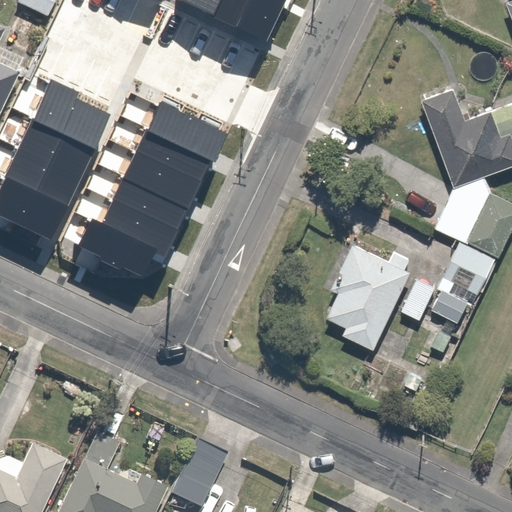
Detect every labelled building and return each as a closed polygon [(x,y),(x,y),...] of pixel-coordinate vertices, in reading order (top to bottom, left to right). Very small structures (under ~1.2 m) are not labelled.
[(51,0),(14,0),(13,3),(43,18),(51,0)] [(107,19),(67,0),(65,0),(49,34),(90,54),(107,19)] [(220,0),(127,0),(138,5),(123,41),(165,59),(181,23),(206,34),(220,0)] [(0,40),(8,24),(0,20),(0,112),(20,67),(0,58),(0,40)] [(121,76),(50,42),(32,79),(103,113),(121,76)] [(451,91),(423,99),(447,183),(511,163),(511,128),(494,134),(488,111),(459,119),(451,91)] [(157,216),(181,157),(116,131),(75,231),(127,252),(144,210),(157,216)] [(369,346),(408,270),(351,242),(328,287),(339,288),(326,315),(346,325),(342,333),(369,346)] [(156,511),(169,484),(123,462),(130,448),(91,429),(51,511),(156,511)] [(233,454),(200,436),(171,489),(205,507),(233,454)] [(0,511),(42,511),(66,459),(33,444),(17,478),(0,470),(0,511)]
